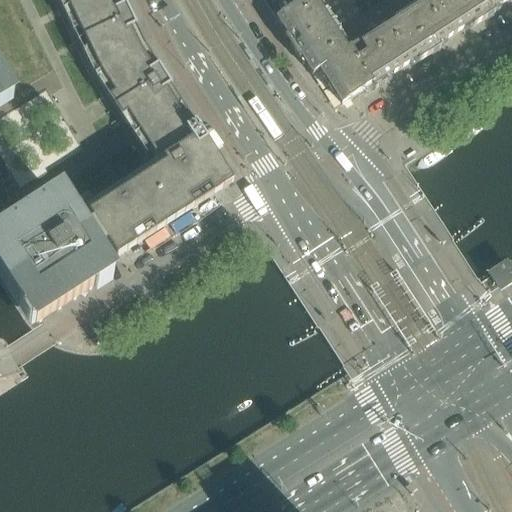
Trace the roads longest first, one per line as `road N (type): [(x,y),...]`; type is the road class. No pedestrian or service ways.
road 1 (secondary): [(403,387),(200,511)]
road 2 (secondary): [(281,186),(403,387)]
road 3 (secondary): [(465,348),(335,156)]
road 4 (secondary): [(163,0),(281,186)]
road 5 (residential): [(335,156),(511,38)]
road 6 (secondary): [(335,156),(223,0)]
road 7 (residential): [(121,288),(281,186)]
road 8 (secondary): [(313,511),(432,437)]
